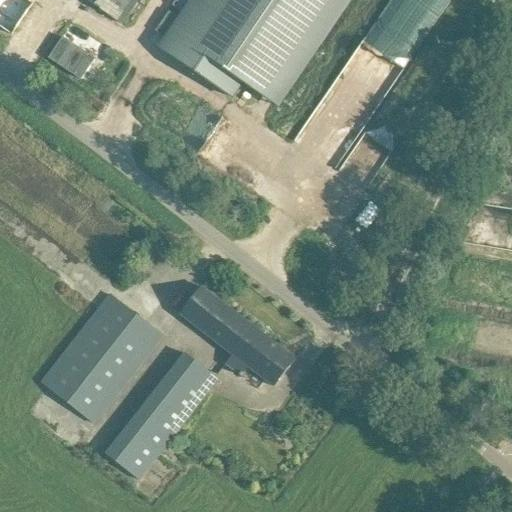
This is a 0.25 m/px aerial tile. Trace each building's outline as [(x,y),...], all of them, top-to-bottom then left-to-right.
[(33,4),(27,0),(0,0),(0,27),(12,35),(33,4)] [(86,0),(122,24),(138,0),(86,0)] [(275,105),(347,0),(196,0),(162,51),(229,97),(239,81),(275,105)] [(241,376),(249,367),(275,387),(296,360),(201,288),(180,314),(233,355),(226,364),(241,376)] [(94,425),(151,352),(163,337),(110,295),(41,384),(94,425)] [(139,481),(206,396),(218,380),(185,354),(106,455),(139,481)]
